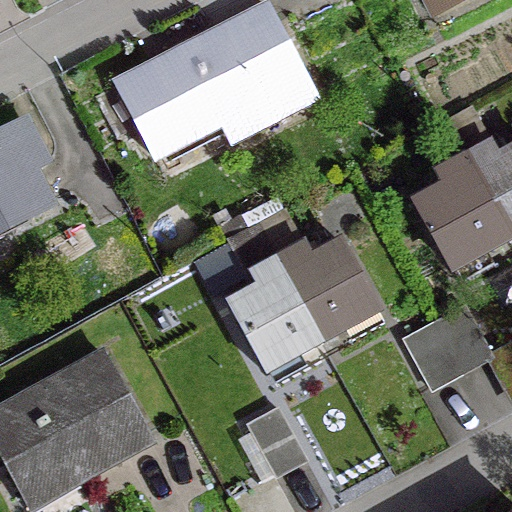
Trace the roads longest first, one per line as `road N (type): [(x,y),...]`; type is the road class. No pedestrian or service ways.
road 1 (residential): [(0,81),(155,0)]
road 2 (residential): [(381,511),(511,440)]
